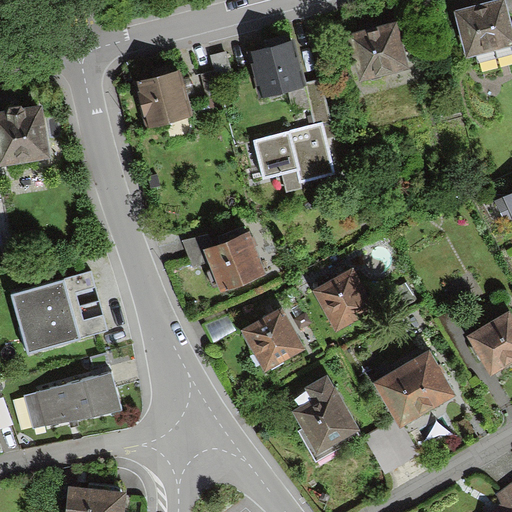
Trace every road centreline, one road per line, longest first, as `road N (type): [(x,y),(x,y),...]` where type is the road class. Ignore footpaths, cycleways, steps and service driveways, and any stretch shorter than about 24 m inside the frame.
road 1 (residential): [(216,419),(153,302),(108,175),(79,52)]
road 2 (residential): [(79,52),(287,0)]
road 3 (residential): [(177,445),(111,442),(0,464)]
road 4 (residential): [(511,435),(377,511)]
